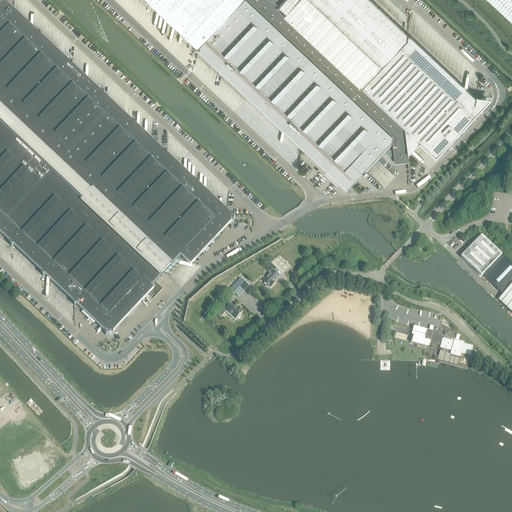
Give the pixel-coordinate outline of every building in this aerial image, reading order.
[(0,0),(0,124),(80,200),(161,277),(171,267),(87,188),(0,106),(0,0),(146,0),(197,47),(199,45),(241,0),(248,0),(285,34),(391,134),(392,144),(395,162),(394,162),(394,163),(399,162),(405,161),(409,161),(408,153),(405,127),(362,86),(276,6),(270,0),(0,0)] [(200,47),(199,49),(219,68),(218,70),(219,70),(220,71),(222,72),(223,71),(326,169),(324,171),(337,184),(339,182),(346,188),(362,171),(363,169),(366,172),(392,144),(391,134),(285,34),(248,0),(241,0),(199,45),(200,47)] [(281,0),(277,5),(276,6),(362,86),(363,85),(407,39),(408,33),(372,0),(281,0)] [(511,0),(486,0),(497,11),(511,24),(511,0)] [(0,106),(87,188),(171,267),(180,257),(191,266),(197,259),(231,222),(234,222),(234,220),(235,219),(234,218),(233,215),(231,215),(229,214),(198,184),(198,182),(196,182),(167,154),(167,152),(164,152),(135,125),(135,123),(133,123),(104,95),(104,93),(101,93),(72,66),(72,63),(70,63),(41,36),(41,34),(39,34),(4,1),(1,5),(0,5),(0,106)] [(363,85),(362,86),(405,127),(408,153),(419,141),(435,156),(467,122),(479,109),(487,101),(486,97),(476,96),(477,94),(476,94),(476,96),(467,88),(410,35),(408,35),(408,33),(407,39),(363,85)] [(0,227),(10,237),(11,243),(11,244),(11,246),(14,247),(14,240),(42,267),(42,273),(43,273),(43,274),(43,276),(45,276),(45,269),(74,296),(74,303),(74,306),(78,306),(78,303),(79,301),(81,303),(106,327),(105,328),(106,335),(113,335),(113,328),(152,287),(161,277),(80,200),(0,124),(0,227)] [(389,148),(385,152),(390,157),(393,154),(391,152),(393,151),(389,148)] [(383,165),(386,161),(381,156),(378,160),(383,165)] [(471,247),(461,258),(481,277),(482,276),(503,295),(498,301),(500,302),(511,313),(511,265),(501,255),(497,251),(482,237),(481,236),(476,242),(471,247)] [(279,256),(274,262),(276,264),(278,266),(283,271),(289,265),(279,256)] [(270,263),(266,268),(268,269),(266,270),(270,274),(263,281),(265,283),(264,284),(264,285),(265,286),(266,286),(267,285),(269,287),(270,286),(271,287),(274,283),(273,282),(278,277),(273,272),(276,269),(270,263)] [(230,290),(238,297),(248,286),(241,278),(230,290)] [(226,309),(223,306),(217,312),(222,316),(226,312),(235,320),(237,318),(238,319),(239,319),(240,317),(240,316),(239,315),(241,314),(240,313),(241,312),(237,308),(236,309),(231,304),(226,309)] [(414,328),(412,335),(414,336),(413,341),(429,346),(429,344),(441,347),(440,349),(443,349),(442,351),(451,354),(451,356),(460,359),(458,363),(458,364),(467,366),(468,365),(468,364),(469,362),(472,347),(473,347),(468,345),(467,345),(463,344),(464,343),(458,342),(458,343),(454,342),(455,342),(456,338),(455,338),(450,337),(451,334),(445,333),(444,335),(443,337),(437,335),(438,334),(427,332),(414,328)]
